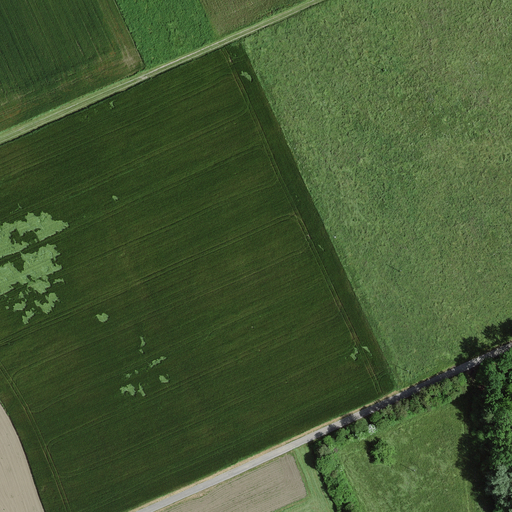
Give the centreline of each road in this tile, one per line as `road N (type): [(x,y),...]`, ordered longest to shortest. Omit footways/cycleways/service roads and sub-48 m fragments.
road 1 (unclassified): [(511,344),(144,511)]
road 2 (track): [(318,0),(0,139)]
